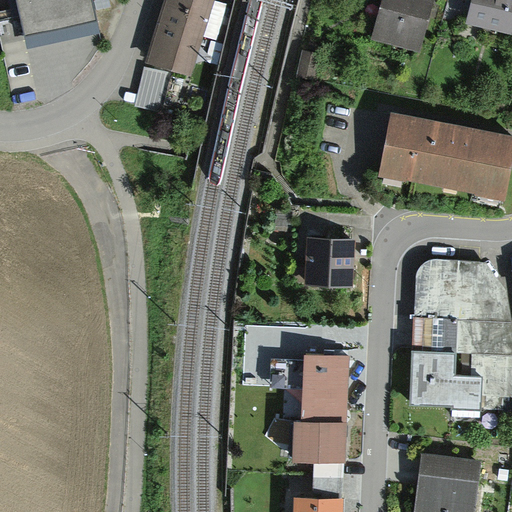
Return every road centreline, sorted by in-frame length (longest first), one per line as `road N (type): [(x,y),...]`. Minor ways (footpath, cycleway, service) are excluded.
road 1 (residential): [(511,230),(410,227),(389,235),(367,511)]
road 2 (residential): [(0,124),(29,128),(74,109),(114,65),(141,0)]
road 3 (primary): [(32,511),(0,366)]
